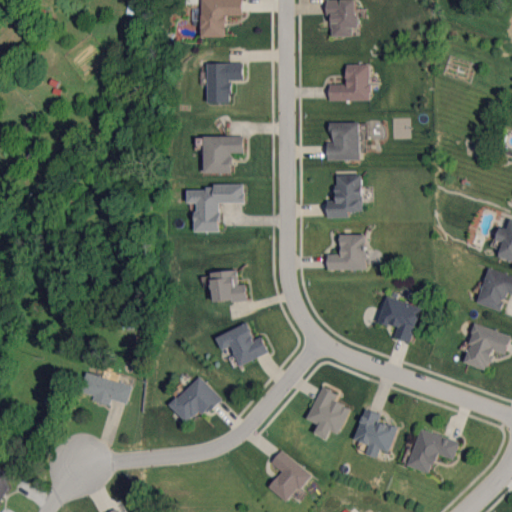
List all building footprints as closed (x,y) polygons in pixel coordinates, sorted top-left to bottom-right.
[(201,0),(203,36),(227,36),(227,15),(244,15),(243,0),(201,0)] [(354,36),(354,27),(359,27),(357,0),(327,0),(328,15),(332,15),(333,36),(354,36)] [(208,63),(209,104),(232,103),(231,80),(244,79),(244,62),(208,63)] [(348,64),(348,84),(331,84),(331,100),(371,100),(371,64),(348,64)] [(360,122),(332,122),(332,141),(329,141),(329,160),(361,160),(360,122)] [(245,136),(205,135),(205,172),(232,173),(232,152),(245,152),(245,136)] [(329,218),(350,218),(350,211),(363,211),(363,172),(338,173),(338,201),(329,201),(329,218)] [(197,231),(220,231),(220,203),(245,203),(245,186),(189,186),(189,203),(197,203),(197,231)] [(500,256),(511,260),(511,219),(508,228),(501,226),(497,239),(504,242),(500,256)] [(368,269),(367,234),(342,234),(342,254),(330,254),(330,269),(368,269)] [(511,275),(490,268),(478,303),(502,311),(508,292),(511,293),(511,275)] [(248,300),(247,284),(240,284),(239,270),(213,271),(215,302),(248,300)] [(423,307),(388,296),(380,322),(398,327),(395,337),(412,342),(423,307)] [(217,337),(223,350),(232,346),(241,365),(270,352),(263,336),(256,339),(248,323),(217,337)] [(511,339),(511,335),(477,324),(464,362),(488,370),(495,349),(507,354),(511,339)] [(110,405),(112,399),(127,404),(133,386),(88,372),(82,391),(95,395),(94,400),(110,405)] [(189,422),(201,410),(206,415),(223,399),(201,376),(171,404),(189,422)] [(340,434),(352,408),(336,400),(339,393),(323,386),(308,419),(320,424),(316,433),(329,439),(333,430),(340,434)] [(383,413),(367,408),(357,439),(371,444),(368,454),(380,457),(382,449),(392,452),(399,427),(380,421),(383,413)] [(433,473),(439,454),(456,459),(461,442),(421,429),(410,466),(433,473)] [(313,474),(283,450),(272,462),(283,471),(271,487),(290,502),(313,474)] [(0,500),(15,476),(0,466),(0,500)]
